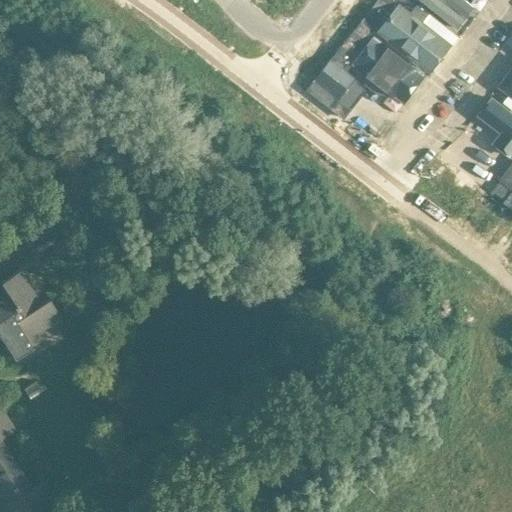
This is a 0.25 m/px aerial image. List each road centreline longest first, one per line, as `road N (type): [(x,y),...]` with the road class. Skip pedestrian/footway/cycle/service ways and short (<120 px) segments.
road 1 (residential): [(511,31),(390,192)]
road 2 (unclassified): [(253,84),(390,192)]
road 3 (unclassified): [(390,192),(511,288)]
road 4 (unclassified): [(137,0),(253,84)]
